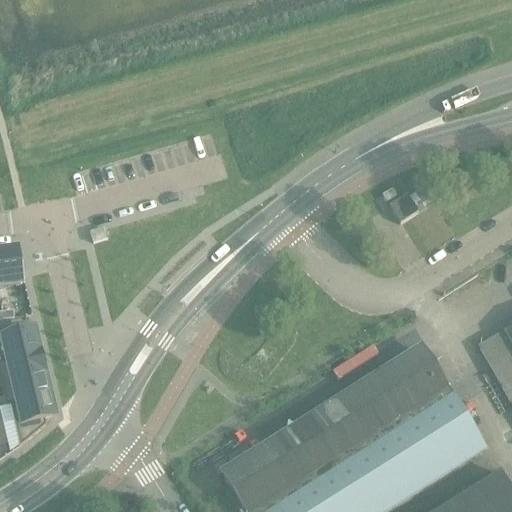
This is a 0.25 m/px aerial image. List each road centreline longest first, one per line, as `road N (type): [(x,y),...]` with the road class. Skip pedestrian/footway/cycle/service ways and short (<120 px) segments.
road 1 (secondary): [(196,287),(279,215),(409,133)]
road 2 (residential): [(46,221),(95,414)]
road 3 (residential): [(46,221),(217,170)]
road 4 (secondary): [(109,428),(190,312),(196,287)]
road 5 (secondary): [(196,287),(148,328),(95,414)]
road 6 (secondary): [(95,414),(52,461),(0,498)]
road 7 (secondary): [(18,511),(66,478),(109,428)]
